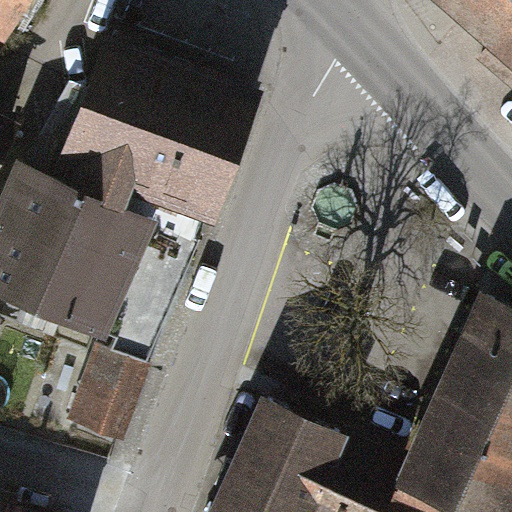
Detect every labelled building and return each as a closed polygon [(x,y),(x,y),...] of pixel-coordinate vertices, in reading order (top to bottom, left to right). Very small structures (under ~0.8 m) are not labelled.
[(511,0),(457,0),(511,46),(511,0)] [(183,221),(242,85),(69,10),(29,102),(36,161),(54,164),(45,184),(0,164),(0,299),(74,332),(132,199),(183,221)] [(511,511),(511,282),(483,269),(387,479),(461,511),(511,511)] [(142,365),(90,347),(62,429),(114,447),(142,365)] [(405,511),(381,498),(381,450),(237,395),(184,511),(405,511)]
